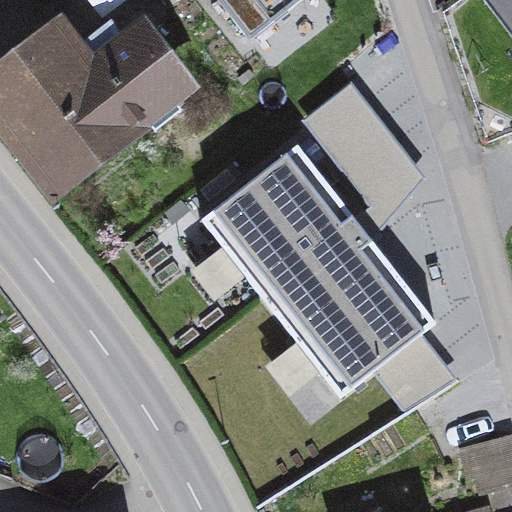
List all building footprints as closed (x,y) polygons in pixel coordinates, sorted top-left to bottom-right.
[(511,0),(485,0),(511,35),(511,0)] [(58,39),(0,83),(0,111),(55,183),(181,85),(143,36),(89,78),(58,39)] [(426,177),(349,81),(306,119),(370,204),(355,217),(371,238),(426,177)] [(297,142),(216,205),(351,378),(432,316),(371,238),(355,217),(297,142)] [(511,431),(467,438),(474,485),(511,479),(511,431)] [(444,511),(497,511),(495,500),(444,511)]
